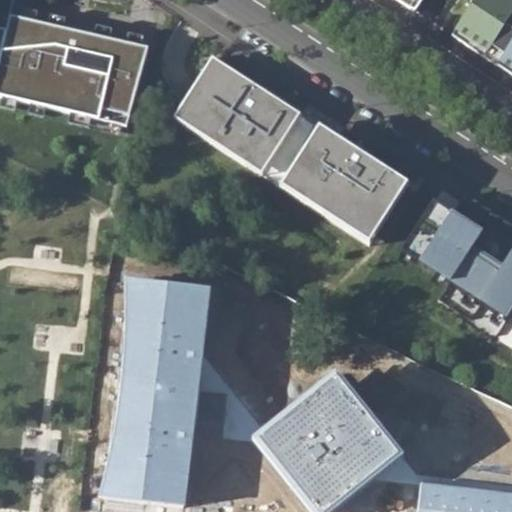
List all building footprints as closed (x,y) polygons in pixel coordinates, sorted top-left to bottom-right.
[(0,0),(0,96),(101,119),(102,112),(129,118),(144,50),(30,24),(10,19),(14,0),(0,0)] [(396,0),(414,11),(421,0),(396,0)] [(511,75),(511,0),(473,0),(450,35),(511,75)] [(209,59),(172,117),(258,174),(295,113),(209,59)] [(127,126),(129,118),(102,112),(101,119),(127,126)] [(399,181),(312,126),(276,183),(363,238),(399,181)] [(482,234),(433,201),(400,253),(506,321),(511,311),(511,252),(511,253),(497,275),(468,255),(482,234)]
